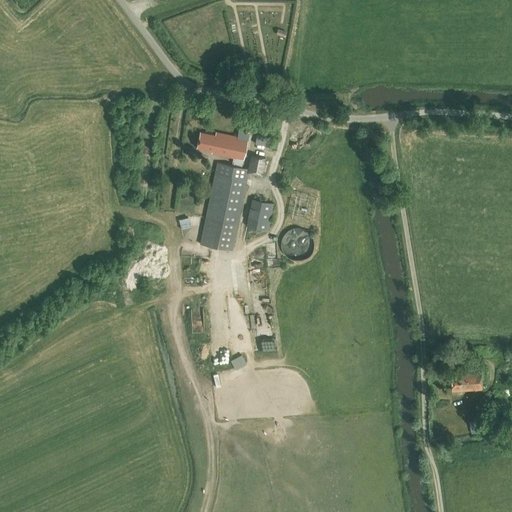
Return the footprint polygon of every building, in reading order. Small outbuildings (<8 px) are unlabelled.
[(242,166),(249,132),(238,130),(237,136),(215,132),(215,134),(199,131),(196,147),(212,150),(211,153),(233,157),(231,163),(242,166)] [(253,154),(249,172),(264,175),(268,157),(253,154)] [(201,243),(231,250),(248,169),(217,162),(201,243)] [(268,230),(273,202),(252,198),(246,225),(268,230)] [(291,260),(297,260),(302,259),(307,256),(310,252),(312,247),(311,241),(309,236),(306,232),(301,230),(295,229),(290,230),(286,232),(283,236),(281,240),(280,245),(281,250),(283,254),(287,257),(291,260)] [(257,305),(258,351),(270,350),(269,305),(257,305)] [(229,336),(210,336),(212,370),(230,369),(229,336)] [(231,364),(236,373),(247,367),(242,358),(231,364)] [(452,391),(481,389),(480,370),(450,373),(452,391)]
